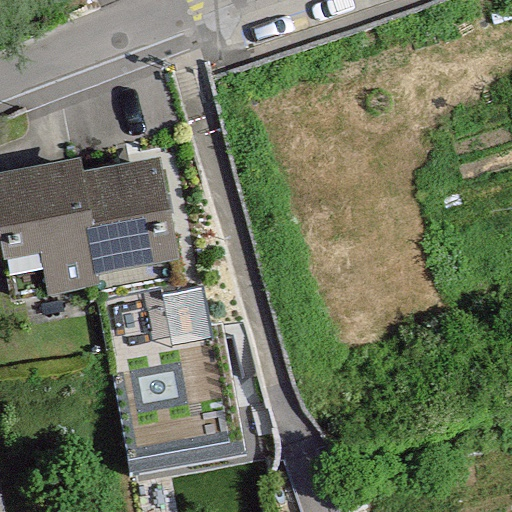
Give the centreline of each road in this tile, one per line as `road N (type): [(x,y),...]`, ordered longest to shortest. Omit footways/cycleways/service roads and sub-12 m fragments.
road 1 (tertiary): [(260,0),(0,101)]
road 2 (motorway): [(0,121),(155,0)]
